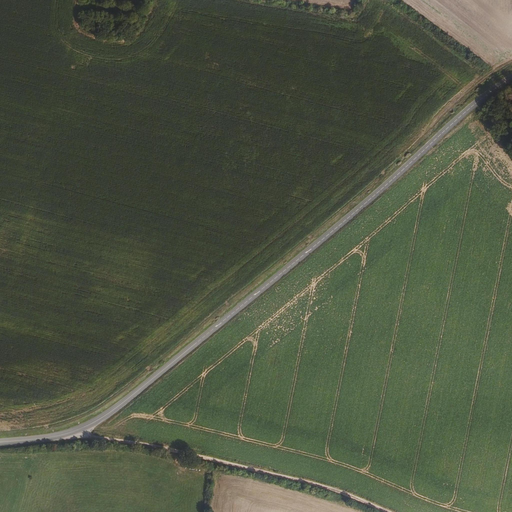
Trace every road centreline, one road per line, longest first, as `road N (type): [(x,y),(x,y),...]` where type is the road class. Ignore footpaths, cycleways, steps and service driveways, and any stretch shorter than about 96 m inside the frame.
road 1 (secondary): [(511,76),(112,412),(77,433),(0,441)]
road 2 (track): [(389,511),(260,470),(77,433)]
